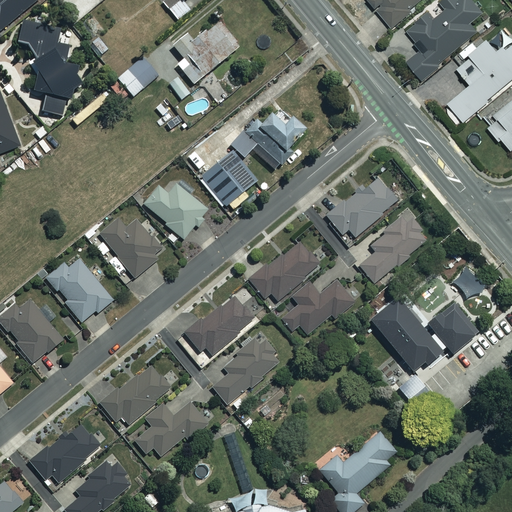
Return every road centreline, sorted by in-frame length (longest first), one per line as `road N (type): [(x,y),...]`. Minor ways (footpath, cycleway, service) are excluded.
road 1 (residential): [(0,432),(394,106)]
road 2 (residential): [(396,511),(511,406)]
road 3 (tertiary): [(493,226),(394,106)]
road 4 (tertiary): [(394,106),(306,0)]
